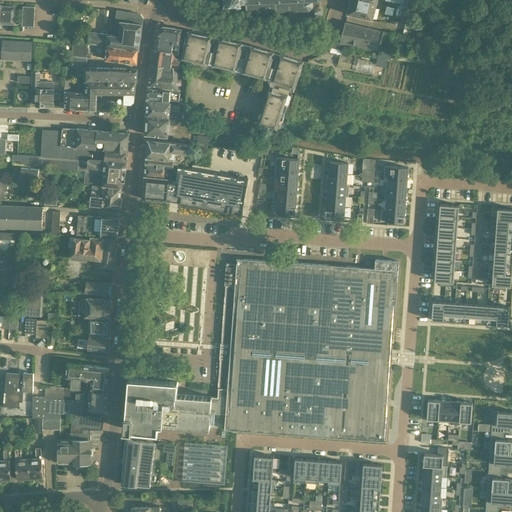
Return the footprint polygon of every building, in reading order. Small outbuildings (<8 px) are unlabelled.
[(322,9),(319,7),(320,6),(320,5),(320,3),(320,1),(319,0),(223,0),(224,1),(226,0),(226,2),(228,2),(228,0),(236,0),(236,2),(238,4),(240,4),(241,2),(243,3),(245,1),(246,1),(246,11),(244,13),(245,14),(247,11),(255,11),(255,14),(257,14),(256,11),(264,11),(264,14),(266,13),(266,11),(274,10),(274,13),(276,13),(276,10),(284,10),(284,13),(285,13),(285,16),(284,16),(284,18),(286,18),(286,17),(294,17),(294,18),(295,18),(295,16),(295,12),(295,10),(303,9),(303,12),(305,12),(305,14),(309,13),(309,15),(312,18),(318,18),(322,14),(322,9)] [(377,0),(350,0),(347,14),(372,20),(377,0)] [(384,0),(385,0),(395,3),(400,3),(400,5),(398,4),(395,14),(406,16),(402,36),(413,39),(414,31),(417,16),(419,8),(420,0),(384,0)] [(387,5),(385,12),(392,14),(393,7),(387,5)] [(1,6),(0,23),(14,24),(15,7),(1,6)] [(34,26),(34,7),(22,6),(22,26),(34,26)] [(121,11),(117,10),(116,18),(111,17),(111,16),(74,11),(70,42),(73,42),(88,43),(138,50),(138,49),(139,49),(143,18),(140,14),(121,11)] [(364,27),(345,22),(340,42),(344,43),(379,50),(383,32),(364,27)] [(153,49),(171,52),(179,53),(181,29),(175,29),(175,28),(163,26),(158,30),(156,49),(153,49)] [(209,50),(210,50),(212,41),(211,41),(212,36),(187,30),(186,36),(185,36),(184,45),(182,54),(207,59),(209,50)] [(242,43),(217,37),(216,42),(214,51),(212,60),(237,66),(239,57),(240,57),(242,48),(241,48),(242,43)] [(0,58),(2,59),(31,60),(32,42),(3,40),(2,47),(0,46),(0,58)] [(344,43),(340,42),(333,41),(331,48),(342,50),(344,43)] [(136,63),(137,63),(138,50),(88,43),(73,42),(72,55),(86,57),(87,54),(102,56),(102,52),(106,53),(105,59),(136,63)] [(249,44),(248,50),(247,50),(245,58),(245,59),(243,68),(267,75),(270,66),(271,66),(273,57),(272,57),(274,52),(249,44)] [(150,72),(158,73),(166,74),(166,78),(177,79),(176,75),(181,74),(180,67),(180,66),(179,66),(179,62),(179,58),(166,57),(167,54),(170,54),(171,52),(153,49),(151,64),(150,72)] [(302,66),(303,61),(279,53),(277,59),(277,58),(274,67),(275,67),(272,76),(296,84),(299,75),(300,75),(302,66)] [(373,73),(375,61),(340,54),(338,67),(373,73)] [(86,63),(87,57),(72,56),(71,71),(76,71),(77,63),(78,62),(86,63)] [(71,71),(71,66),(62,65),(60,90),(70,90),(71,71)] [(86,79),(85,87),(97,88),(97,93),(117,93),(117,103),(131,103),(133,101),(134,94),(135,94),(136,80),(137,69),(113,67),(86,67),(86,79)] [(158,73),(150,72),(148,86),(178,90),(177,79),(166,78),(166,74),(158,73)] [(53,93),(54,82),(39,81),(38,88),(36,88),(36,105),(45,105),(45,104),(53,105),(53,99),(59,99),(60,96),(60,93),(53,93)] [(289,91),(274,86),(273,86),(261,124),(277,129),(289,91)] [(60,107),(65,107),(65,108),(96,109),(97,93),(97,88),(85,87),(85,92),(65,90),(65,96),(60,96),(59,99),(59,107),(60,107)] [(179,101),(180,92),(148,87),(147,98),(178,101),(179,101)] [(179,103),(179,101),(178,101),(179,106),(170,105),(171,102),(147,99),(147,107),(180,111),(180,112),(188,113),(188,110),(185,110),(185,106),(186,104),(179,103)] [(502,106),(497,101),(493,105),(499,110),(502,106)] [(146,115),(176,119),(195,121),(195,114),(188,113),(180,112),(180,111),(147,107),(146,115)] [(176,119),(146,115),(146,117),(146,118),(146,121),(146,122),(146,124),(147,124),(147,130),(146,130),(145,134),(147,134),(167,137),(168,134),(174,135),(174,129),(175,130),(176,119)] [(88,128),(88,129),(77,128),(62,127),(62,130),(60,146),(94,148),(95,130),(92,130),(92,128),(88,128)] [(59,156),(60,146),(62,130),(43,129),(41,155),(59,156)] [(95,130),(94,148),(128,151),(129,133),(114,132),(95,130)] [(212,138),(198,136),(197,143),(211,145),(212,138)] [(146,157),(173,160),(175,161),(176,152),(189,154),(190,144),(148,139),(146,157)] [(92,184),(121,187),(122,181),(125,181),(126,172),(127,161),(93,158),(94,148),(60,146),(59,156),(41,155),(12,155),(12,163),(24,164),(37,166),(46,167),(85,171),(84,184),(92,184)] [(94,148),(93,158),(127,161),(128,151),(94,148)] [(173,160),(146,157),(146,164),(172,167),(176,167),(177,162),(173,162),(173,160)] [(276,158),(275,169),(299,171),(300,159),(276,158)] [(348,163),(329,162),(328,173),(347,174),(348,163)] [(172,171),(172,169),(170,168),(170,170),(166,170),(167,167),(172,167),(146,164),(144,176),(165,178),(165,175),(172,175),(172,171)] [(384,166),(384,177),(388,177),(407,179),(408,168),(384,166)] [(37,181),(38,168),(21,167),(20,180),(37,181)] [(275,169),(274,180),(279,180),(298,181),(299,171),(275,169)] [(144,176),(142,197),(168,200),(169,197),(179,199),(179,201),(222,210),(228,180),(180,170),(178,180),(165,178),(144,176)] [(347,174),(328,173),(327,184),(346,185),(347,174)] [(388,177),(388,188),(406,190),(407,179),(388,177)] [(298,181),(279,180),(278,190),(278,191),(297,192),(298,181)] [(121,187),(92,184),(90,205),(121,208),(122,198),(120,198),(122,187),(121,187)] [(327,184),(327,194),(348,196),(349,185),(346,185),(327,184)] [(385,188),(384,199),(387,199),(406,200),(406,190),(388,188),(385,188)] [(274,190),(273,201),(277,201),(296,203),(297,192),(278,191),(274,190)] [(326,205),(345,207),(351,207),(352,197),(348,197),(348,196),(327,194),(326,205)] [(57,197),(45,196),(44,204),(56,205),(57,197)] [(387,199),(386,210),(405,211),(406,200),(387,199)] [(295,214),(296,203),(277,201),(277,202),(276,213),(295,214)] [(0,227),(42,229),(43,206),(0,204),(0,227)] [(345,207),(326,205),(325,216),(344,218),(345,207)] [(458,217),(459,206),(440,205),(439,216),(458,217)] [(381,209),(380,221),(404,222),(405,211),(386,210),(381,209)] [(511,209),(497,209),(496,220),(511,221),(511,209)] [(59,235),(60,211),(52,211),(51,234),(59,235)] [(77,235),(117,238),(120,218),(78,214),(77,235)] [(457,228),(458,217),(439,216),(438,227),(457,228)] [(511,221),(496,220),(495,231),(511,232),(511,221)] [(456,239),(457,228),(438,227),(437,237),(456,239)] [(511,232),(495,231),(495,242),(511,242),(511,232)] [(82,238),(82,237),(81,237),(74,237),(71,258),(86,260),(87,258),(101,259),(100,266),(113,268),(117,238),(90,237),(90,238),(82,238)] [(456,250),(456,239),(437,237),(437,248),(456,250)] [(511,242),(495,242),(494,252),(511,253),(511,242)] [(455,260),(456,250),(437,248),(436,259),(455,260)] [(511,253),(494,252),(493,263),(511,265),(511,263),(511,253)] [(0,264),(14,266),(15,257),(0,256),(0,264)] [(252,431),(270,432),(386,441),(393,333),(398,261),(375,260),(374,268),(250,259),(236,258),(236,264),(227,263),(221,338),(221,344),(218,387),(212,387),(212,386),(212,387),(192,386),(193,381),(182,381),(182,389),(177,389),(178,381),(130,377),(129,377),(125,429),(158,431),(158,424),(209,428),(224,429),(229,429),(234,430),(239,430),(244,430),(247,431),(252,431)] [(454,271),(455,260),(436,259),(435,270),(454,271)] [(493,263),(492,274),(511,275),(511,265),(493,263)] [(453,282),(454,271),(435,270),(434,281),(453,282)] [(492,274),(491,285),(510,287),(511,275),(492,274)] [(110,294),(111,283),(86,281),(85,292),(110,294)] [(80,316),(110,317),(111,299),(110,299),(92,298),(93,293),(74,292),(73,301),(81,301),(80,316)] [(42,295),(19,302),(18,316),(41,318),(42,295)] [(444,302),(433,301),(431,320),(443,321),(444,302)] [(455,303),(444,302),(443,321),(453,322),(455,303)] [(465,304),(455,303),(453,322),(464,323),(465,304)] [(476,305),(465,304),(464,323),(475,324),(476,305)] [(487,305),(476,305),(475,324),(486,324),(487,305)] [(498,306),(487,305),(486,324),(496,325),(498,306)] [(509,307),(498,306),(496,325),(508,326),(509,307)] [(16,317),(8,316),(9,314),(3,314),(2,316),(1,328),(15,329),(16,317)] [(89,333),(110,335),(110,318),(101,318),(101,317),(100,317),(100,318),(95,318),(95,317),(94,317),(94,318),(89,317),(89,333)] [(48,338),(49,320),(36,319),(35,337),(48,338)] [(27,336),(35,337),(36,320),(28,320),(27,336)] [(89,335),(89,339),(78,338),(77,347),(109,351),(110,337),(89,335)] [(79,389),(80,386),(81,378),(92,379),(91,388),(107,389),(109,367),(68,363),(66,376),(74,377),(74,379),(72,379),(71,381),(71,388),(77,389),(79,389)] [(24,372),(24,374),(7,373),(5,392),(4,392),(3,401),(4,402),(5,399),(22,401),(23,390),(33,391),(33,373),(24,372)] [(77,389),(71,388),(65,387),(46,385),(45,397),(33,396),(33,418),(43,418),(49,418),(55,418),(61,418),(61,414),(72,415),(71,432),(82,431),(82,429),(91,429),(101,429),(102,410),(105,410),(106,398),(90,397),(90,394),(88,394),(88,395),(84,395),(84,393),(76,393),(77,389)] [(91,390),(90,394),(90,397),(106,398),(107,389),(91,388),(91,390)] [(437,422),(439,401),(427,400),(426,421),(437,422)] [(449,401),(439,401),(437,422),(448,423),(448,420),(449,401)] [(460,402),(449,401),(448,420),(458,421),(459,421),(460,402)] [(458,424),(470,425),(471,403),(460,402),(459,421),(458,421),(458,424)] [(503,427),(511,427),(511,413),(492,411),(490,432),(503,433),(503,427)] [(91,439),(91,429),(82,429),(82,431),(71,432),(70,432),(70,440),(59,440),(59,463),(91,463),(91,439)] [(511,453),(511,441),(502,440),(503,433),(490,432),(488,452),(511,453)] [(127,439),(123,484),(150,486),(155,444),(143,442),(139,441),(127,439)] [(225,483),(227,444),(185,442),(183,481),(225,483)] [(176,446),(175,446),(164,444),(163,452),(175,453),(176,446)] [(18,446),(15,446),(16,460),(17,479),(30,478),(29,459),(21,459),(20,445),(18,445),(18,446)] [(29,459),(30,478),(43,477),(41,448),(35,448),(36,459),(29,459)] [(3,450),(4,460),(0,460),(0,479),(11,479),(9,450),(3,450)] [(511,453),(488,452),(487,471),(500,472),(500,465),(511,466),(511,453)] [(442,455),(423,454),(422,465),(441,466),(442,455)] [(272,468),(273,456),(254,455),(253,467),(272,468)] [(306,478),(307,459),(295,458),(293,477),(306,478)] [(306,478),(305,483),(317,483),(317,481),(319,460),(307,459),(306,478)] [(319,460),(317,481),(328,482),(330,461),(319,460)] [(328,482),(328,484),(340,485),(342,461),(330,461),(328,482)] [(361,463),(360,475),(381,476),(382,464),(361,463)] [(440,478),(445,478),(446,466),(441,466),(422,465),(421,476),(440,477),(440,478)] [(272,479),(272,468),(253,467),(253,478),(272,479)] [(500,472),(487,471),(486,490),(511,492),(511,479),(499,479),(500,472)] [(360,475),(359,486),(380,488),(381,476),(360,475)] [(439,488),(440,478),(440,477),(421,476),(420,486),(439,488)] [(253,478),(252,489),(271,491),(273,491),(274,480),(272,479),(253,478)] [(359,486),(358,497),(379,499),(380,488),(359,486)] [(438,499),(438,498),(439,488),(420,486),(420,497),(438,499)] [(270,502),(271,491),(252,489),(251,501),(270,502)] [(497,504),(511,505),(511,502),(511,492),(486,490),(484,510),(497,511),(497,504)] [(178,506),(193,506),(192,497),(178,497),(178,506)] [(356,497),(355,509),(359,509),(378,510),(379,499),(358,497),(356,497)] [(441,498),(438,498),(438,499),(420,497),(419,508),(440,510),(441,498)] [(269,511),(270,502),(251,501),(250,511),(269,511)]
